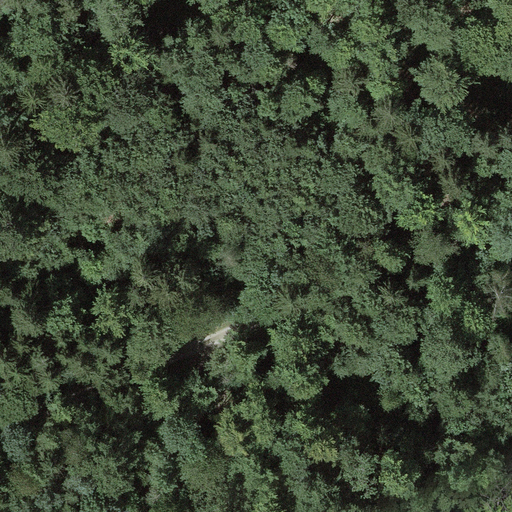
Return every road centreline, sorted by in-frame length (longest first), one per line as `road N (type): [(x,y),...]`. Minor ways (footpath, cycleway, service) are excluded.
road 1 (track): [(511,206),(0,428)]
road 2 (track): [(193,343),(245,511)]
